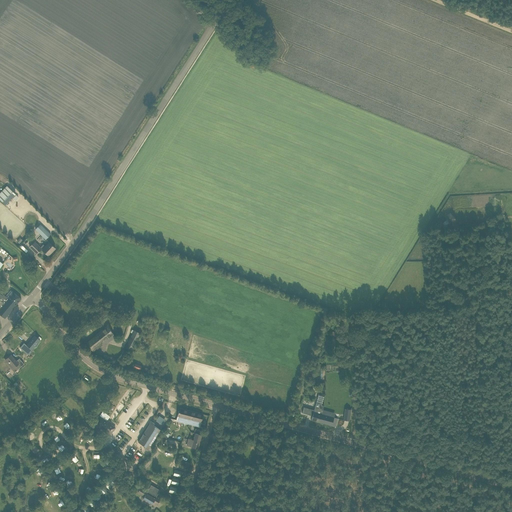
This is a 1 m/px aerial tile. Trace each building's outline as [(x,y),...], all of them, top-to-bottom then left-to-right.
[(0,192),(0,199),(6,205),(16,194),(7,185),(0,192)] [(453,222),(456,219),(450,212),(447,215),(453,222)] [(39,225),(35,229),(42,236),(45,239),(50,234),(40,224),(39,225)] [(29,247),(33,250),(36,254),(41,249),(48,255),(55,248),(49,242),(45,246),(43,244),(41,247),(35,241),(29,247)] [(0,314),(5,318),(21,299),(13,292),(8,298),(6,296),(2,301),(0,299),(0,298),(2,295),(0,293),(0,267),(3,263),(0,261),(0,314)] [(87,343),(93,351),(107,341),(108,342),(115,337),(107,327),(87,343)] [(134,329),(125,347),(131,350),(140,333),(134,329)] [(338,341),(341,335),(331,331),(329,338),(338,341)] [(20,348),(24,351),(28,354),(41,338),(36,334),(26,345),(24,343),(20,348)] [(119,359),(124,361),(129,352),(124,349),(119,359)] [(12,369),(15,372),(24,364),(21,360),(18,362),(14,357),(13,357),(11,355),(6,359),(14,368),(12,369)] [(306,377),(310,379),(314,371),(310,369),(306,377)] [(315,406),(311,420),(319,422),(322,414),(323,408),(323,405),(321,405),(324,396),(319,395),(316,402),(315,406)] [(178,416),(177,420),(181,421),(182,419),(183,419),(182,422),(199,426),(202,414),(180,408),(178,416)] [(100,415),(107,420),(110,416),(103,410),(100,415)] [(322,414),(319,422),(335,426),(337,418),(322,414)] [(99,416),(91,427),(98,432),(101,429),(105,432),(106,430),(111,434),(115,428),(110,424),(111,423),(109,421),(107,420),(106,421),(99,416)] [(144,448),(148,450),(151,445),(150,444),(158,432),(159,433),(161,430),(153,425),(154,423),(151,421),(138,441),(145,446),(144,448)] [(161,440),(163,441),(166,436),(168,437),(169,433),(165,431),(161,440)] [(186,445),(198,448),(202,435),(195,433),(193,439),(188,438),(186,445)] [(111,474),(103,484),(110,490),(118,480),(111,474)] [(98,489),(102,493),(106,489),(101,485),(98,489)] [(141,487),(137,492),(144,496),(143,499),(152,504),(153,502),(157,505),(161,499),(157,496),(160,490),(151,485),(147,491),(141,487)] [(92,496),(97,500),(100,496),(96,492),(92,496)] [(86,502),(91,506),(95,502),(90,498),(86,502)]
